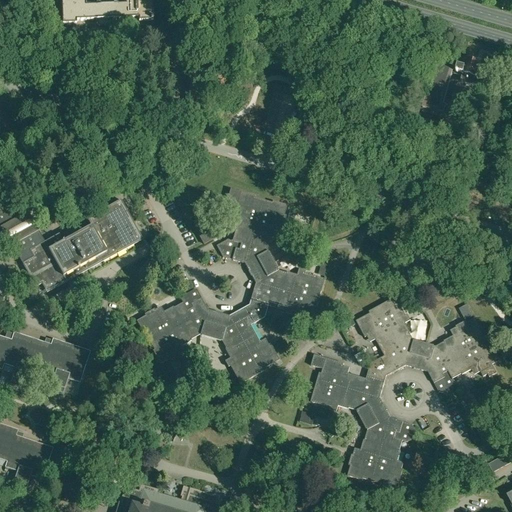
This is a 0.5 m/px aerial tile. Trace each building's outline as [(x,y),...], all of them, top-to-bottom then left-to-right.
[(109,6),(114,6),(114,3),(114,2),(112,0),(101,1),(99,3),(99,4),(96,4),(96,6),(85,7),(84,0),(60,0),(62,25),(76,24),(76,21),(96,21),(96,24),(99,27),(107,26),(106,11),(107,11),(107,8),(109,8),(109,6)] [(116,3),(114,3),(114,6),(109,6),(109,8),(107,8),(107,11),(106,11),(107,26),(115,26),(118,23),(118,20),(138,19),(138,22),(142,22),(142,26),(152,26),(152,5),(156,5),(156,0),(124,0),(125,5),(116,6),(116,3)] [(188,26),(179,27),(183,47),(192,45),(188,26)] [(452,74),(450,81),(456,82),(482,89),(485,77),(490,78),(493,70),(488,69),(488,67),(480,65),(480,64),(467,61),(465,70),(458,68),(456,75),(452,74)] [(438,113),(451,66),(436,62),(422,109),(438,113)] [(185,113),(199,116),(204,83),(190,81),(185,113)] [(417,130),(436,135),(438,125),(419,120),(417,130)] [(254,198),(254,197),(231,190),(228,200),(235,202),(232,212),(239,214),(234,231),(238,233),(235,242),(249,246),(262,201),(254,198)] [(0,229),(10,247),(14,245),(24,263),(22,264),(35,288),(41,284),(46,294),(142,240),(120,200),(86,219),(94,232),(78,241),(76,238),(64,245),(58,235),(43,243),(38,232),(27,213),(22,215),(0,227),(0,229)] [(0,227),(22,215),(14,201),(0,209),(0,227)] [(262,201),(249,246),(263,250),(266,240),(271,242),(276,225),(283,227),(286,216),(284,216),(287,206),(272,202),(271,203),(262,201)] [(249,246),(235,242),(227,240),(216,246),(222,258),(244,264),(248,272),(250,271),(252,275),(251,276),(255,284),(248,306),(264,318),(269,303),(273,289),(277,275),(278,271),(267,251),(263,250),(249,246)] [(285,277),(277,275),(273,289),(317,302),(324,280),(304,274),(303,277),(286,273),(285,277)] [(221,342),(225,340),(238,333),(250,326),(264,318),(248,306),(229,317),(220,314),(220,316),(215,315),(215,313),(207,310),(195,290),(183,287),(180,299),(184,307),(191,319),(198,332),(200,335),(221,342)] [(317,302),(273,289),(269,303),(293,310),(291,318),(309,323),(313,308),(315,309),(317,302)] [(402,318),(405,316),(395,298),(375,309),(397,350),(410,343),(406,336),(410,333),(402,318)] [(144,336),(145,335),(149,342),(191,319),(184,307),(175,312),(173,307),(157,316),(154,310),(144,315),(145,317),(136,322),(144,336)] [(384,357),(397,350),(375,309),(369,312),(370,314),(356,322),(365,338),(372,334),(384,357)] [(198,332),(191,319),(149,342),(154,352),(153,353),(159,365),(169,360),(169,362),(179,356),(176,350),(191,341),(189,337),(198,332)] [(437,351),(444,364),(486,341),(481,333),(483,332),(475,319),(466,324),(465,322),(455,327),(459,334),(443,342),(446,346),(437,351)] [(250,326),(238,333),(260,374),(266,370),(265,368),(279,361),(270,344),(263,348),(250,326)] [(40,377),(42,372),(50,345),(13,333),(11,341),(3,365),(14,369),(9,384),(24,389),(29,374),(40,377)] [(230,367),(240,385),(260,374),(238,333),(225,340),(229,347),(224,349),(233,365),(230,367)] [(0,370),(1,371),(3,365),(11,341),(0,337),(0,370)] [(52,340),(50,345),(42,372),(53,375),(48,390),(63,395),(68,380),(79,384),(90,352),(52,340)] [(384,357),(371,364),(386,377),(406,366),(414,369),(415,367),(420,368),(419,370),(428,373),(439,393),(451,396),(455,384),(451,376),(444,364),(437,351),(435,348),(413,341),(410,343),(397,350),(384,357)] [(444,364),(451,376),(460,372),(462,376),(477,367),(483,378),(488,375),(489,378),(496,374),(492,366),(499,362),(491,348),(490,349),(486,341),(444,364)] [(323,370),(321,374),(319,374),(317,380),(362,394),(366,380),(341,372),(344,364),(314,356),(311,366),(323,370)] [(116,361),(112,372),(122,375),(125,364),(116,361)] [(367,431),(371,432),(385,436),(399,440),(407,443),(418,437),(412,425),(390,419),(386,411),(384,412),(382,407),(384,406),(380,399),(386,377),(371,364),(366,380),(362,394),(358,408),(357,411),(367,431)] [(358,408),(362,394),(317,380),(311,403),(331,409),(332,405),(349,410),(350,405),(358,408)] [(480,425),(494,418),(489,409),(475,417),(480,425)] [(51,424),(40,420),(38,426),(49,430),(51,424)] [(0,460),(6,462),(7,462),(15,436),(16,436),(17,431),(0,424),(0,460)] [(385,436),(371,432),(368,442),(364,441),(359,457),(352,455),(348,466),(350,467),(347,477),(360,480),(361,479),(372,482),(385,436)] [(86,433),(82,447),(92,450),(97,437),(86,433)] [(53,449),(16,436),(15,436),(7,462),(6,462),(4,468),(16,472),(11,487),(26,492),(31,477),(42,481),(53,449)] [(399,440),(385,436),(372,482),(380,485),(380,486),(395,491),(397,481),(399,481),(403,470),(396,468),(401,452),(396,450),(399,440)] [(506,455),(489,465),(493,473),(511,463),(506,455)] [(223,511),(218,511),(221,501),(219,498),(199,492),(198,493),(191,491),(191,490),(183,488),(180,497),(181,497),(180,502),(155,495),(156,492),(141,487),(139,493),(133,491),(122,497),(121,501),(121,500),(120,503),(122,504),(119,511),(223,511)]
